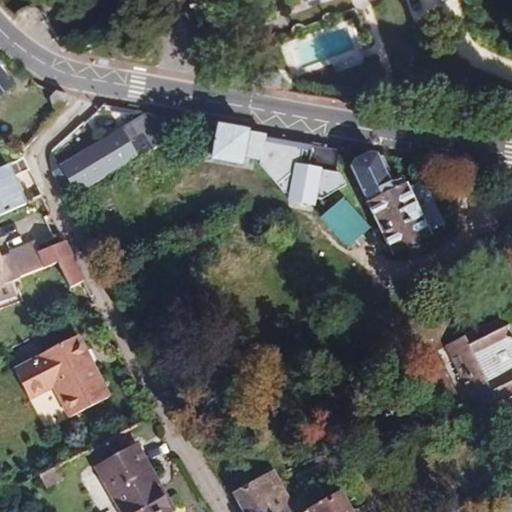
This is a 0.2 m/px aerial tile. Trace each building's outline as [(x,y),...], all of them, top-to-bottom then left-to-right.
[(0,95),(12,85),(0,70),(0,95)] [(196,122),(148,113),(123,129),(59,167),(60,169),(52,173),(66,200),(196,122)] [(267,135),(219,126),(201,123),(197,149),(214,152),(213,159),(242,164),(243,157),(260,160),(259,165),(284,192),(291,193),(289,200),(314,205),(315,198),(322,199),(346,185),(340,173),(336,173),(340,150),(267,137),(267,135)] [(0,215),(25,204),(14,177),(23,173),(18,163),(24,160),(21,153),(12,164),(0,169),(0,215)] [(351,167),(368,202),(367,202),(393,255),(432,237),(430,232),(445,225),(424,180),(408,188),(406,183),(394,189),(377,155),(370,153),(354,161),(351,167)] [(29,171),(24,160),(18,163),(23,173),(29,171)] [(336,197),(315,215),(341,245),(362,227),(336,197)] [(1,260),(0,257),(0,303),(15,297),(10,282),(20,279),(20,277),(58,263),(70,288),(84,281),(65,241),(39,251),(36,242),(9,251),(11,257),(1,260)] [(504,317),(465,336),(446,345),(478,408),(495,399),(498,405),(511,397),(511,338),(506,336),(509,325),(504,317)] [(82,354),(87,352),(78,335),(38,355),(39,357),(16,369),(31,398),(54,386),(70,417),(110,397),(93,364),(88,366),(82,354)] [(93,364),(87,352),(82,354),(88,366),(93,364)] [(511,403),(502,409),(511,426),(511,425),(511,403)] [(151,478),(154,477),(137,447),(97,469),(122,511),(168,511),(169,511),(151,478)] [(46,487),(63,477),(57,466),(40,475),(46,487)] [(244,511),(287,511),(293,509),(273,473),(235,494),(244,511)] [(350,511),(340,494),(309,511),(307,511),(350,511)]
